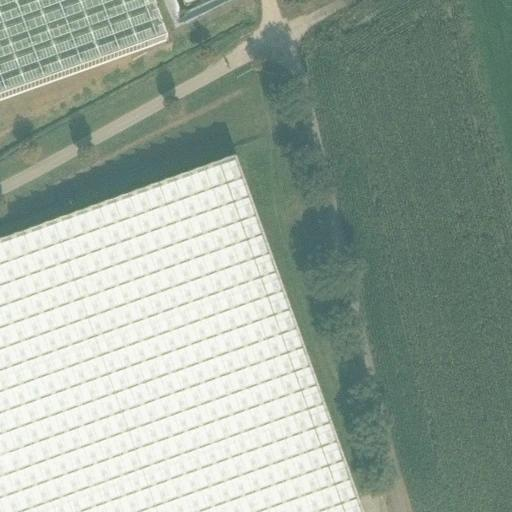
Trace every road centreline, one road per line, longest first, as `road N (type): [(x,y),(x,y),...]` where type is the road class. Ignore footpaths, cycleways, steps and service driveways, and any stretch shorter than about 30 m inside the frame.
road 1 (unclassified): [(401,511),(302,89),(281,37)]
road 2 (unclassified): [(0,191),(281,37)]
